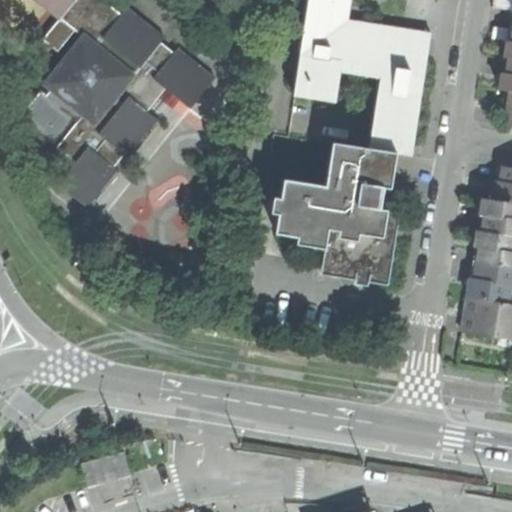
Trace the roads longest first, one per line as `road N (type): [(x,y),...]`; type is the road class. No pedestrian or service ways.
road 1 (tertiary): [(411,426),(117,378)]
road 2 (residential): [(411,426),(455,138)]
road 3 (unknown): [(429,309),(274,286)]
road 4 (tertiary): [(117,378),(57,346),(0,283)]
road 5 (residential): [(455,138),(475,0)]
road 6 (tertiary): [(117,378),(30,359),(0,368)]
